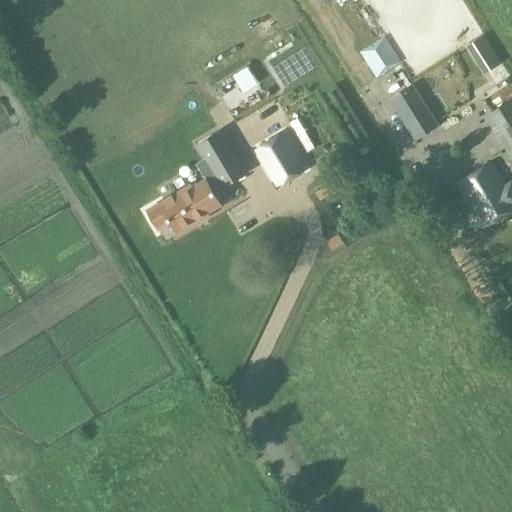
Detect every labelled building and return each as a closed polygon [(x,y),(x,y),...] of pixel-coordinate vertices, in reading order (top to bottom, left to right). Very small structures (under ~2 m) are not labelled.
[(328,0),(339,25),(366,14),(360,0),(328,0)] [(381,35),(371,42),(380,57),(391,50),(381,35)] [(467,47),(484,74),(501,63),(484,36),(467,47)] [(434,132),(409,92),(388,105),(413,145),(434,132)] [(511,101),(486,117),(511,159),(511,101)] [(220,132),(199,145),(217,174),(224,185),(225,187),(246,175),(220,132)] [(284,135),(257,151),(278,186),(305,170),(284,135)] [(485,228),(511,211),(511,198),(505,187),(491,164),(458,184),(485,228)] [(152,209),(147,212),(158,230),(170,223),(178,235),(210,216),(208,213),(222,205),(214,191),(224,185),(217,174),(193,188),(191,185),(152,209)]
